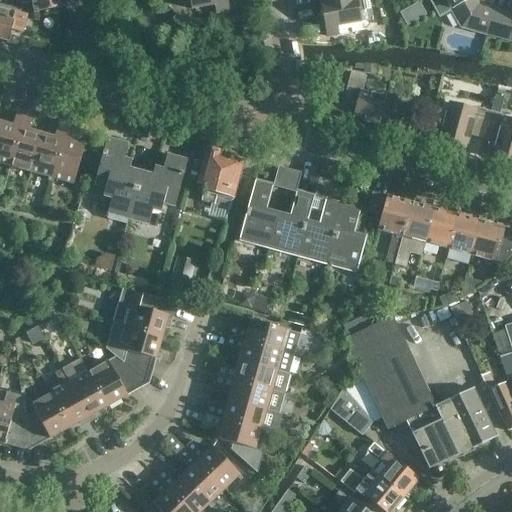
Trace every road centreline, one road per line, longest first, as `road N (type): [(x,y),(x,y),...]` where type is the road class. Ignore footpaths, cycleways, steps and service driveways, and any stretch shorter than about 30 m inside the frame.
road 1 (residential): [(219,278),(180,392),(140,443),(69,482)]
road 2 (tertiary): [(511,193),(271,129)]
road 3 (tertiary): [(271,129),(81,78)]
road 4 (residential): [(271,129),(283,73),(272,0)]
